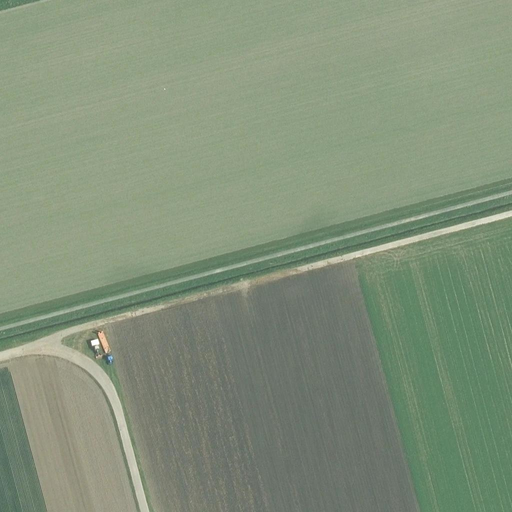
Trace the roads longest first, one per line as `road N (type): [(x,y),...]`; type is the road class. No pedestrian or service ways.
road 1 (track): [(0,359),(67,332),(511,213)]
road 2 (track): [(38,349),(67,353),(106,381),(146,511)]
